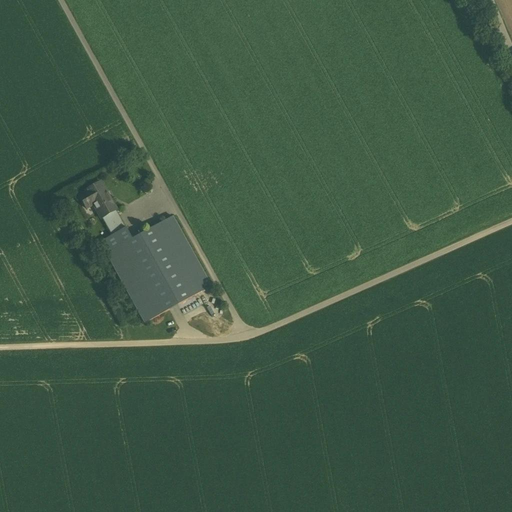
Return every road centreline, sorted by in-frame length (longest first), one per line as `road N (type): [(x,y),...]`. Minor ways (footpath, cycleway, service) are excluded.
road 1 (unclassified): [(60,0),(245,337)]
road 2 (unclassified): [(245,337),(511,222)]
road 3 (unclassified): [(0,346),(245,337)]
